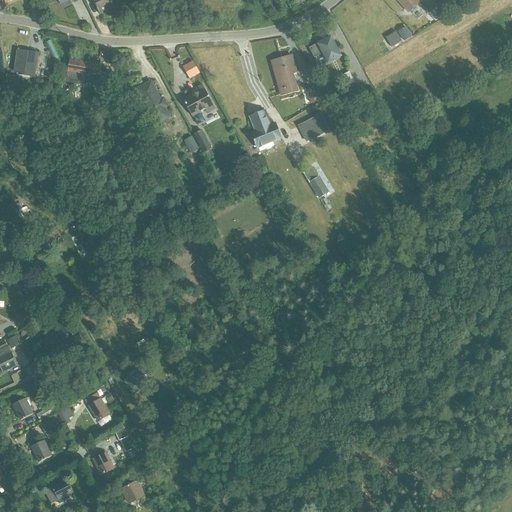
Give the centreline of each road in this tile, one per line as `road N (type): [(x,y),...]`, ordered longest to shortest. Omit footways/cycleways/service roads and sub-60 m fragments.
road 1 (residential): [(0,18),(142,41),(259,33),(298,24),(334,0)]
road 2 (track): [(294,481),(275,425),(412,206)]
road 3 (track): [(412,206),(419,178),(323,8)]
road 4 (track): [(294,393),(337,452),(357,458),(430,397)]
road 5 (track): [(101,269),(28,305),(0,249)]
road 6 (track): [(0,421),(26,474),(86,452)]
